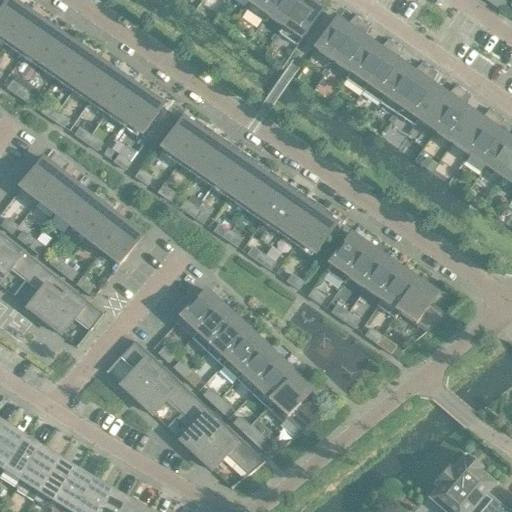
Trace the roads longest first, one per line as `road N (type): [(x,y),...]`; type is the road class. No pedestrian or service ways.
road 1 (residential): [(505,309),(478,280),(71,0)]
road 2 (residential): [(353,0),(511,106),(511,36),(459,0)]
road 3 (residential): [(262,511),(422,382)]
road 4 (residential): [(51,410),(182,254)]
road 5 (residential): [(51,410),(223,511)]
